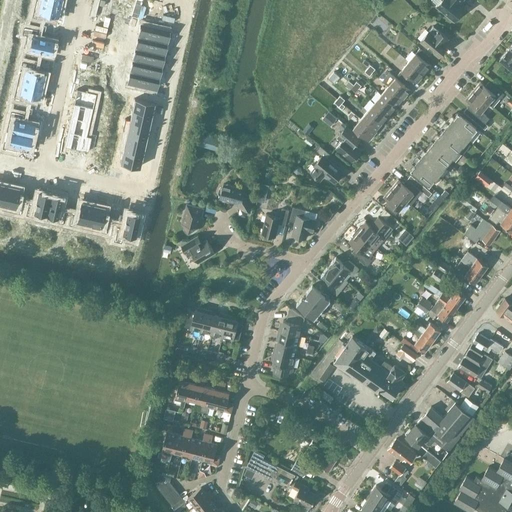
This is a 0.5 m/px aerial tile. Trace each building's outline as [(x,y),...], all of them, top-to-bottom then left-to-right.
[(45,0),(35,0),(32,17),(45,19),(46,13),(58,16),(61,4),(45,0)] [(442,0),(437,6),(455,21),(464,9),(459,5),(462,0),(442,0)] [(137,35),(152,39),(155,27),(153,26),(149,25),(145,24),(140,23),(140,24),(141,24),(138,35),(137,35)] [(433,52),(439,56),(448,46),(444,43),(448,38),(433,26),(421,41),(428,47),(433,52)] [(22,34),(27,35),(24,47),(50,53),(53,40),(36,36),(38,30),(24,27),(22,34)] [(155,27),(152,39),(167,42),(166,42),(168,31),(169,31),(170,30),(165,29),(161,28),(157,27),(155,27)] [(135,47),(149,51),(152,39),(137,35),(137,36),(138,36),(136,47),(135,47)] [(152,39),(149,51),(164,54),(163,53),(166,42),(167,42),(152,39)] [(511,45),(499,61),(511,71),(511,45)] [(132,59),(147,62),(149,51),(135,47),(135,48),(136,48),(133,59),(132,59)] [(428,47),(424,51),(430,56),(433,52),(428,47)] [(424,51),(420,48),(409,61),(425,74),(432,65),(426,61),(430,56),(424,51)] [(149,51),(147,62),(162,66),(162,65),(160,65),(163,54),(164,54),(149,51)] [(129,70),(129,71),(144,74),(147,62),(132,59),(133,60),(131,71),(129,70)] [(22,61),(18,80),(42,85),(45,73),(33,70),(35,64),(22,61)] [(417,83),(425,74),(409,61),(398,74),(408,83),(412,78),(417,83)] [(147,62),(144,74),(159,77),(158,77),(160,66),(161,66),(162,66),(147,62)] [(127,82),(127,83),(131,84),(135,85),(139,86),(141,86),(144,74),(129,71),(130,71),(128,82),(127,82)] [(329,78),(335,83),(340,77),(334,72),(329,78)] [(144,74),(141,86),(143,87),(147,87),(151,88),(156,89),(155,88),(158,77),(159,78),(159,77),(144,74)] [(396,77),(388,86),(403,98),(404,99),(411,90),(396,77)] [(18,80),(14,98),(27,101),(28,95),(40,97),(42,85),(18,80)] [(480,82),(473,91),(493,107),(504,94),(489,82),(485,86),(480,82)] [(382,94),(396,106),(403,98),(388,86),(382,94)] [(77,89),(74,104),(93,108),(96,94),(77,89)] [(488,104),(493,108),(493,107),(473,91),(466,99),(471,103),(467,108),(482,121),(486,115),(481,111),(488,104)] [(382,94),(375,102),(389,114),(396,106),(382,94)] [(135,99),(132,109),(151,114),(154,103),(135,99)] [(389,114),(375,102),(368,111),(382,123),(389,114)] [(74,104),(71,118),(90,122),(93,108),(74,104)] [(485,130),(488,126),(482,121),(467,108),(463,112),(485,130)] [(130,120),(149,124),(151,114),(132,109),(130,120)] [(11,111),(7,130),(31,135),(34,123),(22,120),(24,114),(11,111)] [(368,111),(361,119),(376,132),(377,131),(376,131),(382,123),(368,111)] [(328,112),(322,119),(326,122),(332,115),(328,112)] [(452,116),(450,117),(472,135),(477,129),(458,113),(454,118),(452,116)] [(472,135),(450,117),(446,123),(467,141),(472,135)] [(71,118),(67,132),(87,136),(90,122),(71,118)] [(125,119),(123,130),(127,131),(127,130),(147,135),(149,124),(130,120),(125,119)] [(354,127),(369,140),(376,132),(361,119),(354,127)] [(446,123),(441,128),(462,146),(463,145),(463,146),(467,141),(446,123)] [(361,150),(355,145),(361,138),(356,134),(346,126),(337,138),(341,141),(336,148),(352,161),(361,150)] [(439,136),(436,134),(458,153),(459,152),(457,151),(462,146),(441,128),(440,129),(442,131),(439,136)] [(7,130),(2,148),(15,151),(17,145),(28,147),(31,135),(7,130)] [(127,131),(125,141),(144,145),(147,135),(127,130),(127,131)] [(67,132),(64,146),(88,152),(91,137),(87,136),(67,132)] [(436,134),(431,140),(453,157),(454,157),(458,153),(436,134)] [(220,140),(202,135),(200,145),(217,149),(220,140)] [(430,141),(433,143),(429,147),(448,163),(453,157),(431,140),(430,141)] [(125,141),(123,152),(142,156),(144,145),(125,141)] [(480,151),(485,146),(478,141),(474,146),(480,151)] [(325,175),(334,182),(343,172),(327,158),(330,154),(321,146),(317,151),(323,155),(314,166),(316,167),(311,172),(320,180),(325,175)] [(423,150),(422,151),(444,169),(445,168),(444,167),(448,163),(429,147),(425,152),(423,150)] [(444,169),(422,151),(417,157),(439,175),(444,169)] [(123,152),(120,162),(139,167),(142,156),(123,152)] [(417,157),(412,162),(435,181),(439,175),(417,157)] [(413,166),(410,170),(429,187),(435,181),(412,162),(411,164),(413,166)] [(461,165),(457,170),(462,174),(466,169),(461,165)] [(486,186),(492,180),(480,171),(475,177),(486,186)] [(422,192),(428,197),(432,193),(410,175),(407,179),(417,188),(422,192)] [(407,179),(403,184),(398,180),(391,188),(406,201),(407,201),(411,204),(422,192),(417,188),(407,179)] [(511,186),(506,182),(502,187),(511,194),(511,186)] [(246,190),(235,187),(228,184),(227,185),(224,185),(223,187),(221,188),(220,189),(220,190),(219,192),(219,193),(219,194),(221,196),(220,199),(223,200),(223,201),(228,201),(234,203),(234,201),(237,202),(241,209),(249,211),(251,203),(245,192),(246,190)] [(7,185),(2,209),(20,213),(23,200),(17,199),(19,187),(7,185)] [(328,188),(324,193),(330,198),(334,193),(328,188)] [(406,201),(391,188),(383,197),(389,201),(385,206),(395,215),(406,201)] [(29,202),(26,215),(45,219),(50,194),(38,192),(35,203),(29,202)] [(50,194),(45,219),(63,223),(66,210),(60,209),(62,197),(61,197),(61,194),(52,192),(52,195),(50,194)] [(511,207),(502,200),(498,206),(511,216),(511,207)] [(72,211),(69,224),(87,229),(93,204),(81,201),(78,213),(72,211)] [(434,201),(428,207),(433,211),(439,205),(434,201)] [(93,204),(87,229),(106,233),(109,220),(102,218),(105,207),(93,204)] [(187,204),(185,214),(188,215),(187,219),(185,221),(184,222),(184,223),(182,224),(183,225),(183,226),(183,227),(184,229),(185,231),(186,231),(187,232),(189,234),(190,233),(191,233),(192,233),(194,233),(195,232),(196,231),(197,229),(202,226),(203,222),(201,217),(202,216),(204,209),(187,204)] [(422,206),(419,210),(425,215),(428,211),(422,206)] [(496,209),(489,218),(497,224),(499,221),(501,223),(511,231),(511,216),(498,206),(496,209)] [(290,221),(296,223),(293,235),(306,239),(308,231),(313,232),(316,221),(304,217),(305,211),(294,208),(290,221)] [(267,215),(262,234),(276,237),(279,224),(286,226),(290,211),(283,209),(280,218),(267,215)] [(465,216),(470,220),(476,213),(475,212),(470,209),(465,216)] [(121,242),(122,238),(134,240),(140,215),(127,212),(123,228),(117,227),(114,241),(121,242)] [(357,231),(373,245),(378,239),(382,242),(393,229),(379,217),(371,226),(366,222),(362,227),(360,227),(357,231)] [(471,224),(464,233),(476,242),(480,237),(490,244),(500,230),(483,218),(476,228),(471,224)] [(408,224),(404,232),(411,236),(415,227),(408,224)] [(373,245),(357,231),(353,235),(353,237),(349,242),(360,251),(355,256),(367,266),(375,257),(368,251),(373,245)] [(199,263),(215,253),(207,240),(197,246),(193,239),(182,246),(188,257),(193,254),(199,263)] [(465,252),(469,247),(463,242),(459,248),(465,252)] [(165,245),(164,251),(170,253),(172,247),(165,245)] [(465,254),(461,259),(482,275),(489,266),(478,258),(468,251),(465,254)] [(389,252),(385,260),(391,263),(395,256),(389,252)] [(337,258),(336,257),(329,266),(344,279),(351,271),(355,274),(359,269),(349,261),(346,265),(337,258)] [(461,259),(455,268),(465,276),(476,284),(482,275),(461,259)] [(442,260),(437,267),(450,276),(455,269),(442,260)] [(344,279),(329,266),(321,275),(322,276),(322,275),(331,283),(327,287),(337,295),(341,290),(337,287),(344,279)] [(437,267),(431,275),(447,287),(453,279),(450,276),(437,267)] [(307,294),(308,295),(307,296),(323,310),(331,301),(313,286),(307,293),(307,294)] [(443,293),(440,297),(456,309),(465,297),(456,289),(449,298),(443,293)] [(315,320),(323,310),(307,296),(305,298),(304,297),(303,297),(302,298),(297,305),(315,320)] [(423,297),(417,305),(426,312),(427,313),(430,308),(428,307),(431,303),(423,297)] [(437,300),(431,309),(438,314),(447,321),(456,309),(440,297),(437,300)] [(497,310),(511,321),(511,302),(506,298),(497,310)] [(336,302),(333,305),(341,312),(344,309),(336,302)] [(280,326),(279,331),(301,336),(305,319),(292,308),(290,308),(286,321),(284,320),(282,326),(280,326)] [(202,332),(207,310),(202,309),(201,311),(196,310),(195,312),(189,311),(185,327),(191,328),(191,329),(202,332)] [(212,314),(212,312),(207,310),(202,332),(212,334),(217,315),(212,314)] [(212,334),(223,337),(228,316),(223,314),(222,316),(217,315),(212,334)] [(228,316),(223,337),(239,341),(243,324),(238,323),(238,320),(233,319),(233,317),(228,316)] [(317,325),(325,331),(328,328),(320,321),(317,325)] [(416,321),(413,325),(433,340),(441,330),(431,322),(426,328),(416,321)] [(413,325),(410,330),(420,337),(415,343),(425,350),(433,340),(413,325)] [(377,326),(373,330),(378,334),(382,329),(377,326)] [(384,329),(379,335),(384,339),(389,332),(384,329)] [(280,336),(278,342),(298,347),(301,336),(279,331),(278,336),(280,336)] [(492,347),(500,352),(503,347),(491,339),(490,341),(479,334),(474,343),(485,350),(486,348),(490,351),(492,347)] [(377,392),(379,389),(393,367),(386,363),(383,368),(372,361),(377,353),(353,337),(335,363),(377,392)] [(274,352),(295,357),(298,347),(278,342),(277,347),(275,346),(274,352)] [(405,355),(413,361),(418,355),(404,344),(397,354),(403,358),(405,355)] [(466,355),(459,366),(474,376),(475,376),(478,378),(482,377),(485,372),(480,368),(481,365),(484,362),(489,366),(493,360),(484,353),(484,352),(473,344),(466,355)] [(511,366),(511,355),(505,351),(498,361),(510,369),(511,366)] [(273,372),(272,377),(284,380),(286,375),(286,373),(290,374),(293,372),(294,370),(293,368),(295,357),(274,352),(273,357),(274,357),(273,363),(276,364),(273,372)] [(235,357),(224,354),(222,360),(234,363),(235,357)] [(405,373),(394,365),(393,367),(379,389),(380,390),(381,389),(393,397),(403,382),(400,380),(405,373)] [(180,378),(175,400),(181,401),(180,406),(184,407),(185,402),(185,401),(191,380),(185,379),(187,372),(182,371),(180,378)] [(462,391),(462,390),(470,396),(475,388),(466,382),(466,381),(454,373),(448,382),(462,391)] [(191,380),(185,401),(189,402),(190,399),(196,401),(202,376),(198,375),(196,382),(191,380)] [(202,376),(196,401),(202,402),(200,411),(204,412),(205,406),(211,385),(205,384),(207,377),(202,376)] [(481,379),(477,385),(488,392),(492,386),(493,385),(481,379)] [(205,406),(204,412),(208,413),(209,407),(216,409),(221,388),(223,381),(218,380),(216,387),(211,385),(205,406)] [(221,388),(216,409),(226,411),(231,413),(234,402),(228,401),(231,390),(225,389),(227,382),(223,381),(221,388)] [(324,391),(321,395),(330,402),(334,398),(324,391)] [(466,397),(461,405),(473,414),(479,405),(466,397)] [(417,424),(443,447),(470,415),(456,402),(444,417),(432,407),(417,424)] [(176,411),(173,420),(179,421),(181,412),(176,411)] [(265,411),(263,416),(273,419),(275,414),(265,411)] [(475,419),(470,415),(443,447),(442,448),(449,453),(463,434),(462,433),(475,419)] [(167,430),(161,453),(171,455),(172,454),(177,433),(171,431),(173,425),(169,424),(167,430)] [(418,446),(423,440),(428,444),(431,444),(434,441),(442,448),(443,447),(417,424),(406,436),(418,446)] [(177,433),(172,454),(182,456),(183,453),(189,429),(184,428),(183,434),(177,433)] [(189,429),(183,453),(189,455),(188,458),(192,459),(197,438),(192,437),(193,430),(189,429)] [(197,438),(192,459),(202,462),(207,440),(209,434),(205,433),(203,439),(197,438)] [(207,440),(202,462),(212,464),(218,465),(220,455),(215,453),(217,443),(212,442),(214,435),(209,434),(207,440)] [(337,453),(337,450),(327,443),(315,435),(308,445),(309,445),(320,453),(322,451),(326,454),(319,464),(329,471),(339,457),(336,455),(337,453)] [(389,449),(404,460),(407,456),(412,459),(416,454),(397,439),(389,449)] [(261,459),(263,453),(255,449),(246,467),(268,478),(269,477),(288,487),(289,486),(299,491),(295,498),(297,499),(296,501),(302,504),(301,507),(309,511),(318,493),(296,481),(298,477),(261,459)] [(428,450),(423,456),(435,465),(440,459),(428,450)] [(310,463),(299,456),(292,468),(303,475),(310,463)] [(511,511),(511,461),(504,457),(497,470),(489,465),(482,478),(476,474),(474,479),(468,476),(460,488),(462,490),(455,502),(471,511),(475,506),(478,508),(479,506),(489,511),(511,511)] [(396,460),(390,467),(400,474),(393,482),(399,486),(406,477),(404,476),(409,470),(406,468),(396,460)] [(200,469),(198,478),(199,478),(207,476),(200,469)] [(157,487),(158,488),(170,483),(172,476),(160,473),(157,487)] [(396,504),(404,492),(389,482),(383,490),(378,486),(371,496),(383,504),(388,498),(396,504)] [(163,494),(172,486),(170,483),(158,488),(163,494)] [(163,494),(165,498),(175,490),(172,486),(163,494)] [(201,487),(187,498),(194,506),(211,493),(209,490),(205,492),(201,487)] [(169,502),(179,494),(175,490),(165,498),(169,502)] [(194,506),(198,511),(202,511),(214,504),(210,498),(213,496),(211,493),(194,506)] [(409,493),(407,498),(412,501),(415,497),(409,493)] [(172,506),(176,504),(183,498),(179,494),(169,502),(172,506)] [(383,504),(371,496),(364,507),(371,511),(383,511),(380,510),(383,504)] [(172,506),(172,507),(175,511),(178,509),(185,504),(187,502),(186,501),(183,498),(176,504),(172,506)] [(252,499),(249,504),(254,507),(257,502),(252,499)] [(121,511),(122,507),(102,502),(99,511),(121,511)]
